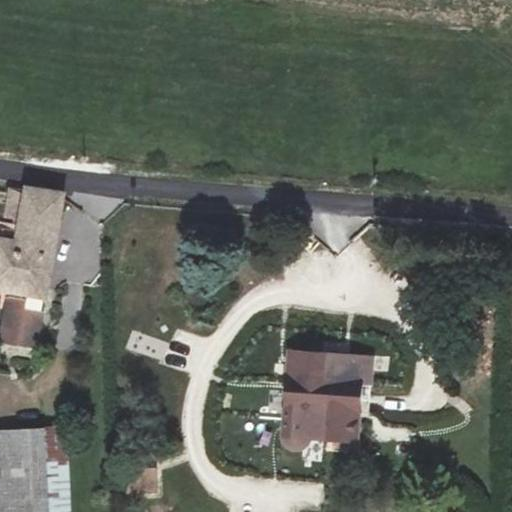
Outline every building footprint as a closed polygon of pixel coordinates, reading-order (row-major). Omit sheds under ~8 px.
[(3,220),(0,237),(0,278),(11,280),(9,291),(2,335),(39,341),(66,184),(44,182),(28,179),(27,187),(23,211),(20,224),(3,220)] [(23,211),(27,187),(12,184),(8,209),(23,211)] [(0,289),(9,291),(11,280),(0,278),(0,289)] [(61,349),(80,349),(80,284),(62,284),(61,349)] [(377,379),(379,352),(292,346),(285,433),(362,439),(367,378),(377,379)] [(0,511),(65,511),(72,511),(69,466),(67,420),(0,423),(0,511)] [(158,496),(156,466),(131,468),(133,498),(158,496)]
